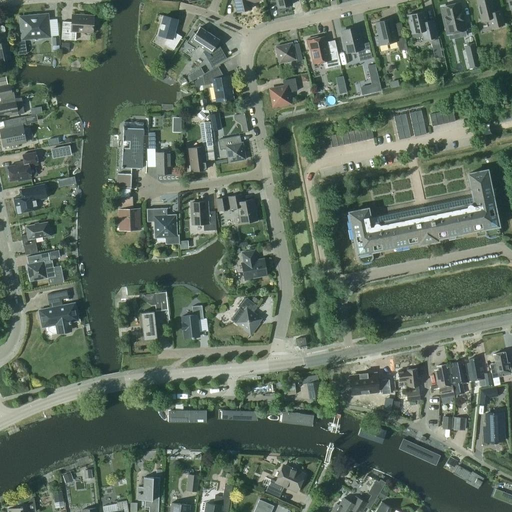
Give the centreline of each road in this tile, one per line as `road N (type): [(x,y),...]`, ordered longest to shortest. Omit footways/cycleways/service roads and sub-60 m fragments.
road 1 (tertiary): [(2,421),(100,387),(229,370)]
road 2 (residential): [(277,348),(287,277),(267,174)]
road 3 (residential): [(255,38),(402,0)]
road 4 (tertiary): [(279,366),(428,338)]
road 5 (residential): [(277,348),(132,357)]
road 6 (residential): [(267,174),(248,62),(255,38)]
road 7 (residential): [(0,355),(14,334),(15,311),(0,239)]
road 8 (residential): [(148,190),(267,174)]
